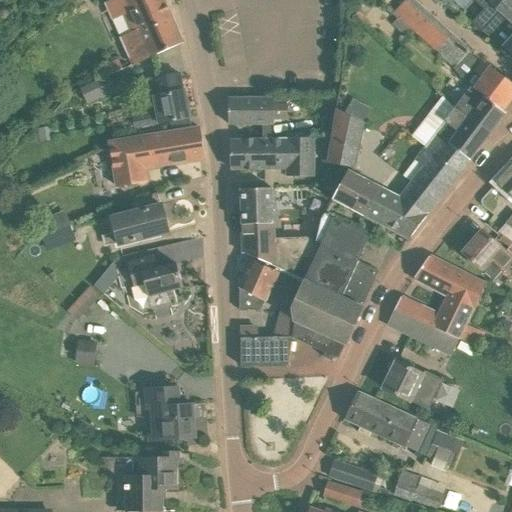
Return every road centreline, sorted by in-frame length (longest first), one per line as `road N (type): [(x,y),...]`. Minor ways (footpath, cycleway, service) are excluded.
road 1 (residential): [(238,487),(216,124),(189,0)]
road 2 (residential): [(238,487),(297,475),(404,272),(511,143)]
